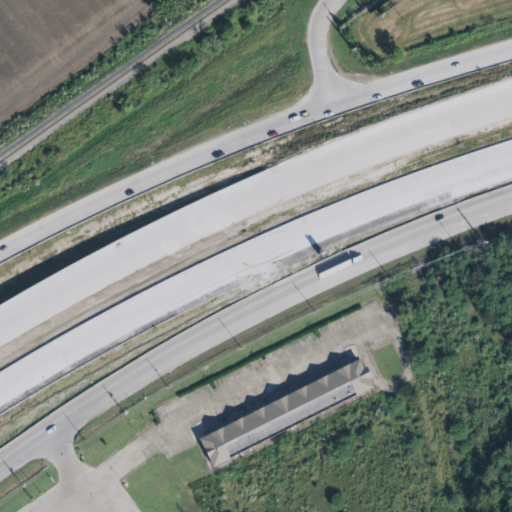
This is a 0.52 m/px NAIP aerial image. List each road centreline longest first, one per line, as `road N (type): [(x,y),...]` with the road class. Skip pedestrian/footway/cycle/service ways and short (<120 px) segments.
road 1 (primary): [(0,469),(186,347),(352,266),(502,211)]
road 2 (motorway): [(0,399),(330,225),(511,161)]
road 3 (motorway): [(511,105),(309,175),(0,334)]
road 4 (primary): [(511,47),(270,119),(110,191),(0,256)]
